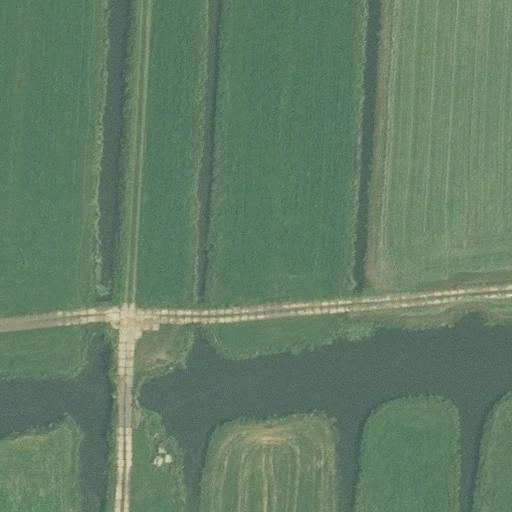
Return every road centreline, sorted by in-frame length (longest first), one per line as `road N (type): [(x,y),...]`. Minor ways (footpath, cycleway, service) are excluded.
road 1 (track): [(0,326),(511,288)]
road 2 (track): [(116,511),(142,0)]
